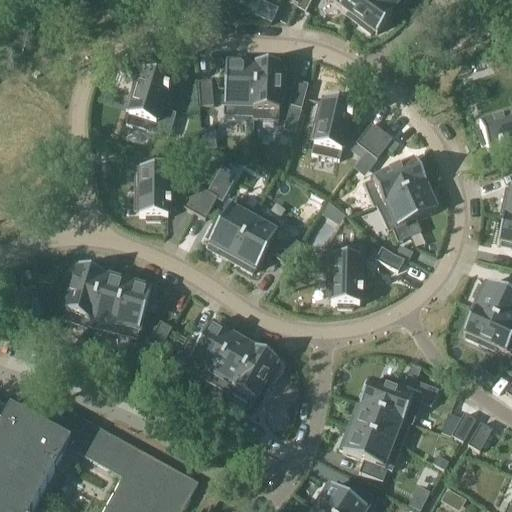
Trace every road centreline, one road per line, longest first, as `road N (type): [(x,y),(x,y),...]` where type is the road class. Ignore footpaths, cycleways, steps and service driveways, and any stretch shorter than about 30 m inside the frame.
road 1 (residential): [(403,309),(446,264),(457,197),(420,124),(364,75)]
road 2 (residential): [(90,233),(155,257),(257,319),(324,334)]
road 3 (residential): [(151,42),(103,59),(83,90),(79,151),(90,233)]
road 4 (residential): [(364,75),(297,48),(151,42)]
road 5 (residential): [(324,334),(314,431),(303,462),(266,511)]
road 6 (residential): [(403,309),(449,373),(511,417)]
